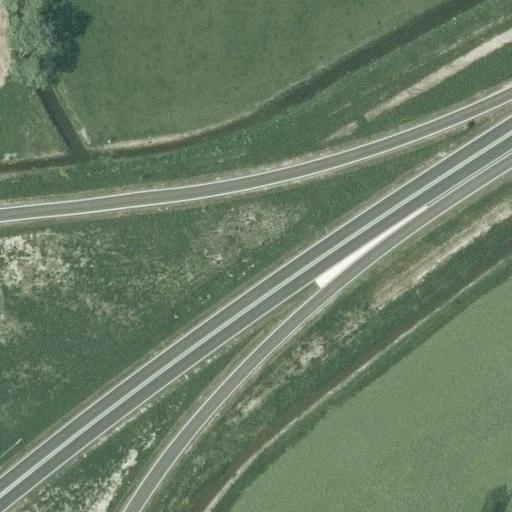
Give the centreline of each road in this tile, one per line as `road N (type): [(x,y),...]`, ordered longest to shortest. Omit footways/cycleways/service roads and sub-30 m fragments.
road 1 (trunk): [(511,93),(358,155),(257,182),(0,219)]
road 2 (trunk): [(417,194),(208,337),(0,496)]
road 3 (trunk): [(133,511),(206,413),(417,194)]
